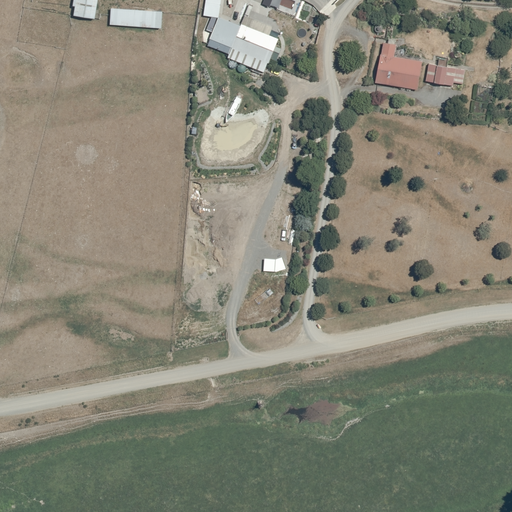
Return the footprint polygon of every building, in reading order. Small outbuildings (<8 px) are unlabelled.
[(75,0),(75,4),(78,5),(77,14),(98,17),(101,0),(75,0)] [(242,14),(246,3),(238,0),(237,0),(234,11),(242,14)] [(166,10),(114,7),(113,24),(165,26),(166,10)] [(237,68),(240,60),(268,71),(281,38),(215,12),(208,29),(215,31),(210,44),(230,52),(229,56),(230,56),(227,64),(237,68)] [(399,43),(386,41),(379,81),(422,88),(427,61),(397,56),(399,43)] [(431,62),(428,80),(457,84),(457,82),(466,83),(468,67),(431,62)]
